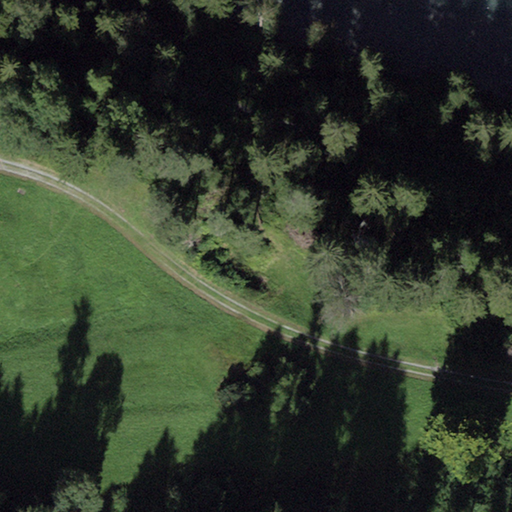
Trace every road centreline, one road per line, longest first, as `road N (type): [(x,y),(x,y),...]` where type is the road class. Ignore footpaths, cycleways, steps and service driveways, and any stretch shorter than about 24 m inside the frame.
road 1 (track): [(511,386),(423,372),(295,334),(242,309),(94,204),(0,165)]
road 2 (track): [(0,47),(162,76),(316,132),(511,174)]
